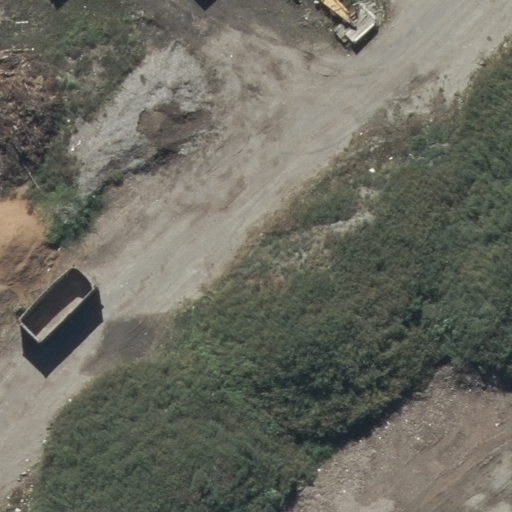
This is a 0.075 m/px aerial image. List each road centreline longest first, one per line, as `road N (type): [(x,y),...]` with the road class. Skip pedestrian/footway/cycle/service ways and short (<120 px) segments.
road 1 (track): [(469,0),(0,417)]
road 2 (track): [(437,511),(350,454),(266,342),(247,270),(254,221),(289,168)]
